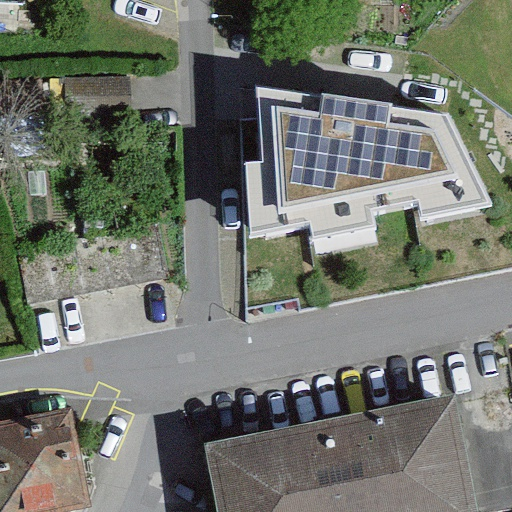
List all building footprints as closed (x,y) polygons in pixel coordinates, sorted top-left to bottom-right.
[(132,81),(66,85),(68,124),(134,120),(132,81)] [(446,115),(257,89),(262,162),(246,163),(249,237),(309,228),(311,242),(375,230),(372,213),(417,206),(421,221),(492,208),(446,115)] [(161,231),(23,255),(32,310),(170,287),(161,231)] [(206,511),(465,511),(451,398),(196,430),(206,511)] [(83,417),(0,434),(0,446),(13,511),(17,511),(100,495),(83,417)]
